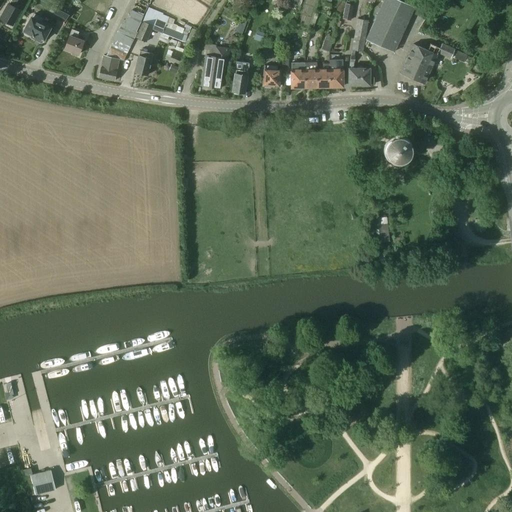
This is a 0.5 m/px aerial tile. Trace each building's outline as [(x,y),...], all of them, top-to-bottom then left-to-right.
[(11,0),(9,4),(0,19),(12,25),(20,10),(14,7),(17,0),(11,0)] [(400,0),(383,0),(366,40),(393,52),(411,13),(414,6),(400,0)] [(72,9),(60,3),(54,14),(66,20),(72,9)] [(343,16),(343,18),(351,20),(354,5),(352,4),(345,3),(343,16)] [(143,21),(136,37),(146,42),(152,29),(162,34),(169,17),(163,14),(163,13),(148,7),(147,11),(143,21)] [(137,32),(144,16),(131,10),(124,26),(121,24),(109,49),(126,57),(137,32)] [(42,39),(44,40),(50,28),(38,21),(41,17),(34,14),(32,18),(31,17),(24,31),(33,36),(32,37),(41,42),(42,39)] [(175,19),(169,17),(162,34),(185,42),(188,36),(187,35),(188,33),(183,31),(184,28),(173,24),(175,19)] [(238,32),(245,33),(248,20),(241,18),(238,32)] [(357,18),(352,50),(363,52),(369,20),(357,18)] [(72,29),(69,35),(64,49),(79,54),(84,41),(76,38),(79,32),(72,29)] [(325,40),(321,49),(329,52),(333,42),(331,42),(325,40)] [(205,56),(201,86),(221,88),(224,70),(226,70),(230,48),(216,47),(216,45),(203,43),(201,55),(205,56)] [(440,48),(447,51),(445,57),(451,59),(455,49),(445,45),(442,43),(440,48)] [(424,64),(429,52),(427,51),(413,44),(400,72),(411,77),(415,69),(417,70),(420,63),(424,64)] [(431,44),(427,51),(429,52),(437,55),(440,48),(431,44)] [(148,75),(153,54),(140,51),(134,72),(148,75)] [(437,57),(437,55),(429,52),(424,64),(420,63),(417,70),(415,69),(411,77),(425,83),(437,57)] [(114,81),(119,59),(106,56),(104,55),(99,78),(114,81)] [(335,60),(329,60),(329,63),(330,87),(343,86),(342,70),(335,70),(335,60)] [(304,62),(291,63),(291,87),(304,87),(304,62)] [(317,62),(304,62),(304,87),(317,87),(317,70),(317,65),(317,62)] [(317,70),(317,87),(330,87),(329,63),(323,64),(323,70),(317,70)] [(264,65),(264,69),(263,86),(265,86),(264,88),(270,88),(270,86),(280,87),(281,70),(277,70),(277,66),(264,65)] [(349,68),(349,85),(361,85),(362,86),(366,86),(367,85),(369,85),(369,84),(374,84),(374,76),(370,76),(370,68),(363,68),(363,66),(358,66),(358,68),(349,68)] [(235,68),(232,92),(245,93),(248,75),(247,75),(248,70),(235,68)] [(409,146),(408,144),(407,143),(406,142),(405,141),(403,140),(402,140),(401,139),(400,139),(398,139),(397,139),(396,139),(394,140),(393,140),(392,141),(391,142),(390,143),(389,145),(388,147),(388,148),(388,150),(388,152),(388,154),(388,155),(389,156),(390,157),(391,158),(392,159),(393,160),(394,161),(396,161),(398,161),(399,161),(401,161),(402,161),(404,160),(405,160),(406,159),(407,158),(408,157),(409,155),(409,154),(410,152),(410,150),(410,148),(409,146)] [(475,219),(475,232),(486,231),(485,219),(475,219)] [(356,245),(356,232),(347,232),(347,244),(356,245)] [(192,247),(192,259),(201,259),(200,246),(192,247)] [(35,494),(56,490),(51,470),(31,475),(35,494)]
